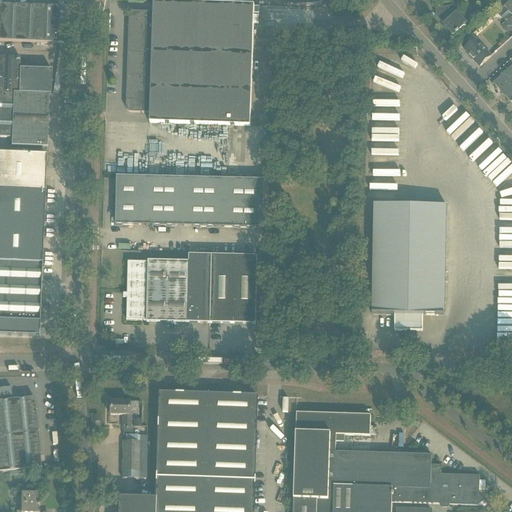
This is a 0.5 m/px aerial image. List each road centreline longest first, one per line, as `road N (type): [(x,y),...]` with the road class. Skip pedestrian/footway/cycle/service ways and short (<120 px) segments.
road 1 (unclassified): [(73,360),(89,0)]
road 2 (unclassified): [(405,379),(365,365),(73,360)]
road 3 (unclassified): [(511,140),(385,0)]
road 4 (unclassified): [(82,511),(73,360)]
road 5 (unclassified): [(511,457),(405,379)]
